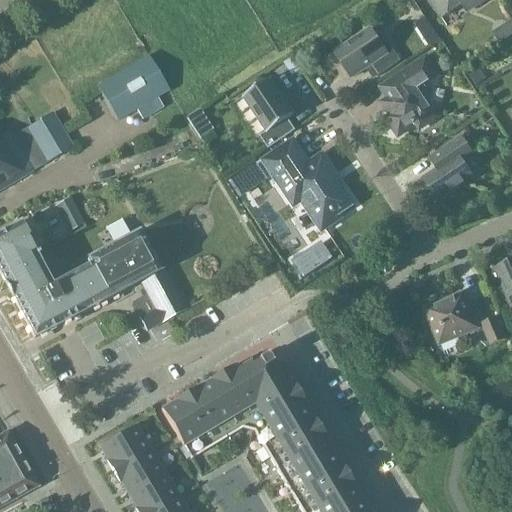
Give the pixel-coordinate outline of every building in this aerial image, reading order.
[(473,9),(487,0),(429,0),(442,19),(468,2),(473,9)] [(378,77),(401,62),(388,42),(381,47),(370,30),(335,53),(352,79),(370,66),(378,77)] [(434,32),(424,38),(429,45),(439,39),(434,32)] [(168,92),(147,58),(96,88),(116,122),(136,110),(157,98),(168,92)] [(423,128),(436,120),(433,115),(435,113),(423,95),(430,90),(427,85),(439,76),(426,58),(384,86),(394,100),(384,107),(390,116),(386,119),(398,138),(415,127),(420,124),(423,128)] [(479,71),(471,76),(477,85),(485,80),(479,71)] [(269,149),(295,131),(288,120),(294,116),(270,80),(244,98),(267,133),(260,137),(269,149)] [(157,98),(136,110),(142,121),(163,108),(157,98)] [(198,111),(186,119),(191,126),(203,119),(198,111)] [(51,115),(27,130),(46,163),(47,164),(71,150),(51,115)] [(32,173),(31,172),(12,139),(8,133),(0,138),(0,184),(3,190),(32,173)] [(444,165),(424,180),(439,202),(473,179),(463,164),(474,156),(461,138),(437,155),(444,165)] [(341,184),(322,157),(309,166),(293,143),(264,162),(284,191),(291,185),(322,231),(340,219),(337,215),(350,206),(337,187),(341,184)] [(249,169),(229,183),(239,197),(259,184),(249,169)] [(59,193),(68,216),(83,210),(73,187),(59,193)] [(162,279),(159,273),(139,234),(87,261),(90,266),(51,287),(36,259),(26,239),(28,238),(20,224),(0,235),(0,276),(4,285),(11,299),(12,298),(33,339),(125,291),(146,332),(185,311),(167,276),(162,279)] [(321,246),(293,264),(303,279),(331,261),(321,246)] [(511,263),(496,270),(510,308),(511,307),(511,263)] [(439,347),(480,330),(464,293),(423,310),(439,347)] [(491,347),(506,340),(497,318),(482,324),(491,347)] [(255,422),(252,431),(300,511),(367,511),(354,489),(355,488),(341,465),(340,466),(326,441),(327,441),(313,418),(312,418),(305,407),(306,406),(291,381),(286,383),(278,370),(276,372),(267,356),(252,365),(250,363),(237,371),(234,366),(208,382),(209,383),(197,389),(197,388),(174,402),(175,403),(162,410),(161,411),(191,461),(244,429),(246,420),(255,422)] [(113,473),(151,451),(137,427),(138,427),(137,426),(99,448),(100,449),(107,461),(106,462),(113,473)] [(0,508),(38,488),(7,434),(0,437),(0,508)] [(165,474),(151,451),(113,473),(120,485),(121,484),(128,496),(165,474)] [(155,511),(179,498),(165,474),(128,496),(135,508),(134,509),(136,511),(155,511)] [(187,511),(179,498),(155,511),(187,511)]
